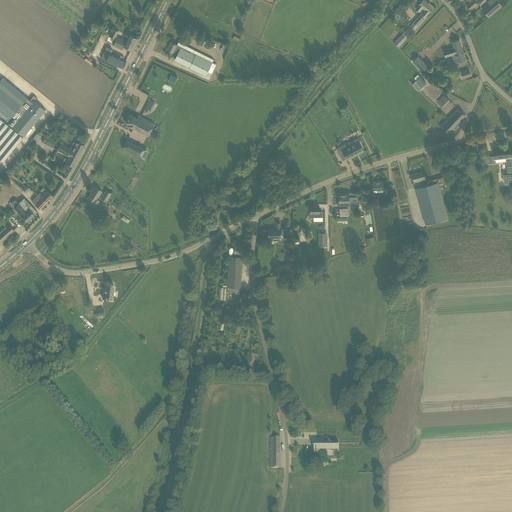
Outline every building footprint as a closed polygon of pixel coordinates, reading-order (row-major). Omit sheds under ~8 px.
[(427,18),(426,17),(434,7),(430,4),(430,5),(423,0),(422,0),(416,9),(420,12),(422,8),(425,10),(422,13),(421,13),(394,42),(399,47),(402,44),(406,39),(427,18)] [(471,9),(478,3),(474,0),(466,0),(468,2),(466,4),(469,7),(468,7),(470,9),(470,8),(471,9)] [(488,17),(501,6),(495,0),(493,0),(482,10),(488,17)] [(123,47),(130,50),(136,38),(129,34),(126,40),(116,36),(118,31),(113,28),(109,36),(116,40),(113,45),(122,50),(123,47)] [(89,33),(86,39),(92,42),(95,36),(89,33)] [(463,51),(459,39),(452,42),(454,47),(443,51),(445,57),(452,55),(463,51)] [(169,50),(167,53),(172,55),(174,51),(178,53),(175,60),(206,76),(206,74),(210,76),(215,68),(211,66),(212,62),(177,45),(171,41),(167,49),(169,50)] [(122,68),(126,60),(104,51),(101,58),(105,60),(122,68)] [(466,59),(463,51),(452,55),(454,63),(466,59)] [(411,60),(417,66),(422,61),(416,55),(411,60)] [(460,79),(463,79),(471,76),(469,69),(458,73),(460,79)] [(171,74),(169,81),(175,83),(177,76),(171,74)] [(412,76),(407,80),(418,91),(426,83),(420,77),(416,80),(412,76)] [(0,157),(5,161),(45,109),(35,101),(37,98),(33,96),(29,100),(3,78),(1,81),(0,80),(0,157)] [(443,107),(449,100),(444,95),(437,102),(443,107)] [(150,101),(146,108),(151,111),(155,103),(150,101)] [(448,133),(465,115),(457,108),(447,118),(449,120),(442,127),(448,133)] [(138,115),(137,118),(129,114),(125,122),(129,124),(128,126),(147,136),(154,123),(138,115)] [(45,135),(45,137),(42,142),(53,148),(56,141),(45,135)] [(60,144),(60,145),(57,150),(69,156),(66,162),(73,166),(79,155),(84,145),(74,140),(70,149),(60,144)] [(122,148),(126,150),(138,157),(143,148),(136,145),(135,147),(132,145),(133,143),(127,140),(122,148)] [(349,142),(337,149),(339,153),(343,152),(346,159),(364,150),(359,142),(351,146),(349,142)] [(487,164),(494,163),(493,160),(506,158),(508,174),(503,175),(504,183),(511,182),(511,147),(494,149),(494,156),(493,156),(493,155),(484,156),(484,162),(487,162),(487,164)] [(443,177),(427,181),(424,171),(412,175),(414,183),(421,181),(422,186),(415,188),(425,224),(448,218),(440,190),(446,188),(443,177)] [(383,189),(383,181),(373,181),(373,190),(383,189)] [(87,198),(91,201),(95,203),(95,202),(98,204),(100,201),(97,199),(102,191),(95,186),(87,198)] [(40,209),(52,196),(43,187),(40,190),(44,193),(43,194),(40,192),(32,201),(40,209)] [(113,197),(110,195),(111,194),(106,190),(101,198),(106,202),(108,198),(111,200),(113,197)] [(339,202),(340,202),(349,201),(349,193),(339,194),(339,202)] [(24,198),(18,203),(15,200),(14,200),(11,203),(12,204),(14,207),(13,208),(27,222),(34,215),(34,214),(37,212),(24,198)] [(310,206),(310,211),(310,213),(309,213),(309,217),(322,217),(322,211),(319,211),(319,206),(310,206)] [(10,218),(15,214),(9,207),(4,211),(10,218)] [(348,217),(348,208),(340,208),(340,210),(340,212),(340,213),(340,214),(340,216),(340,217),(348,217)] [(280,223),(278,223),(276,223),(276,229),(268,230),(269,242),(273,242),(273,241),(280,241),(281,240),(281,237),(288,237),(288,229),(280,229),(280,223)] [(8,224),(0,231),(0,236),(3,240),(14,230),(8,224)] [(318,233),(318,247),(327,247),(327,233),(318,233)] [(239,294),(239,293),(239,287),(241,288),(242,256),(242,253),(243,253),(243,245),(234,245),(234,252),(233,252),(233,256),(229,256),(227,278),(223,278),(223,285),(227,285),(227,287),(227,293),(239,294)] [(279,266),(276,268),(278,273),(293,268),(291,262),(279,265),(279,266)] [(104,292),(102,300),(108,301),(108,297),(113,298),(114,290),(113,290),(113,285),(107,284),(106,289),(105,289),(105,292),(104,292)] [(274,457),(274,461),(280,461),(280,438),(271,438),(271,457),(274,457)] [(314,442),(314,450),(320,450),(320,448),(335,448),(335,441),(314,442)]
